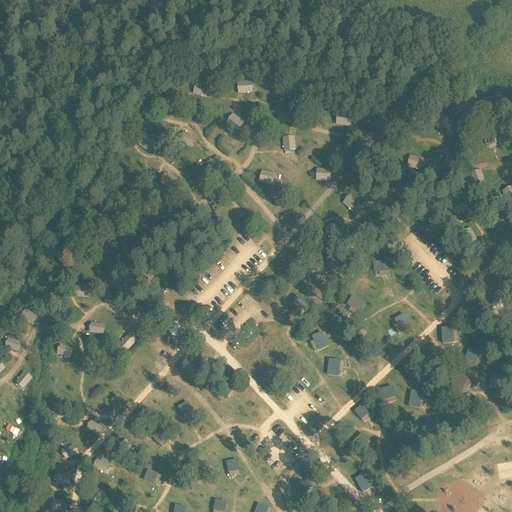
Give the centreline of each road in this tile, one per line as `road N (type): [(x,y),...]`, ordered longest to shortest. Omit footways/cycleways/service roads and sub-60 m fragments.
road 1 (track): [(269,16),(511,119)]
road 2 (track): [(69,7),(180,32),(225,20)]
